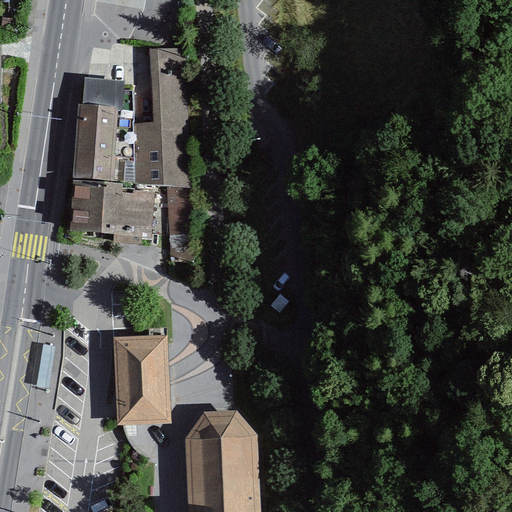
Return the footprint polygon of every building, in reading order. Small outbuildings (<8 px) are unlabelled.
[(17,21),(4,19),(2,33),(15,35),(17,21)] [(191,188),(185,50),(183,50),(150,51),(154,124),(135,125),(135,185),(167,188),(191,188)] [(124,82),(85,79),(83,107),(115,109),(115,112),(118,112),(118,113),(123,113),(124,82)] [(83,107),(78,106),(73,180),(114,183),(118,113),(118,112),(115,112),(115,109),(83,107)] [(123,187),(73,183),(69,234),(152,240),(155,194),(133,192),(132,196),(122,195),(123,187)] [(193,235),(191,188),(167,188),(170,237),(193,235)] [(136,337),(114,337),(117,426),(171,424),(168,335),(136,337)] [(204,414),(185,442),(188,511),(260,511),(258,437),(236,413),(204,414)]
